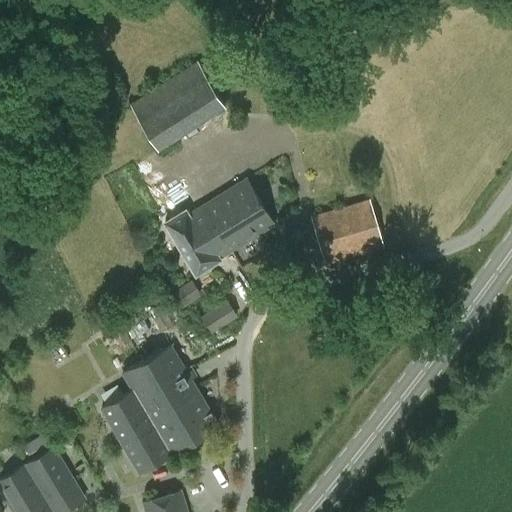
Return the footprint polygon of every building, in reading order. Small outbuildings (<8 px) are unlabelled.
[(175,137),(211,114),(226,105),(198,61),(130,104),(158,147),(175,137)] [(246,178),(203,204),(230,247),(273,221),(246,178)] [(324,261),(382,244),(368,198),(310,215),(324,261)] [(219,254),(230,247),(203,204),(189,213),(185,208),(164,221),(195,271),(220,256),(219,254)] [(202,294),(192,279),(169,294),(179,309),(202,294)] [(211,332),(238,315),(228,298),(201,315),(211,332)] [(138,470),(191,438),(217,423),(170,343),(121,370),(132,388),(101,406),(138,470)] [(53,445),(0,476),(0,489),(13,511),(56,511),(84,496),(53,445)] [(145,511),(187,511),(180,488),(141,500),(145,511)]
